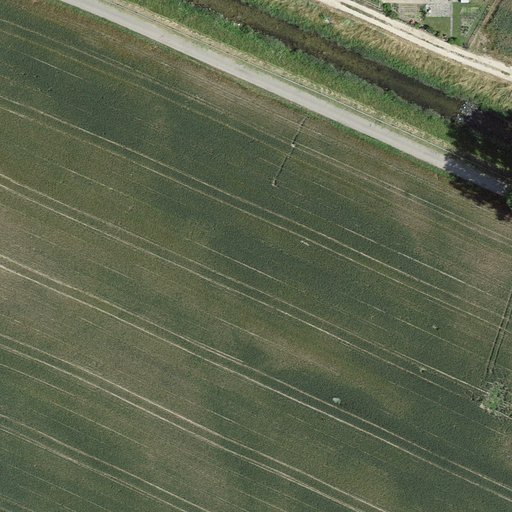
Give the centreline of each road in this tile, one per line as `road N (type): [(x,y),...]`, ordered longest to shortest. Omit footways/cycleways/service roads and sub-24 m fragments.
road 1 (track): [(511,192),(63,0)]
road 2 (track): [(321,0),(511,83)]
